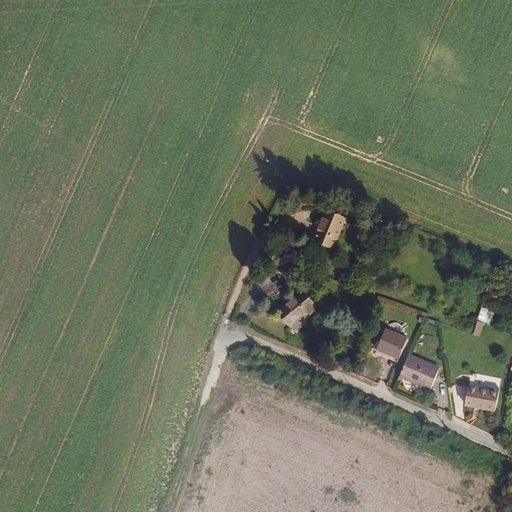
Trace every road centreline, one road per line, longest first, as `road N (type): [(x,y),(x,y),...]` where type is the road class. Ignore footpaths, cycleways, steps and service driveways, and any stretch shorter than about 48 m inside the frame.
road 1 (residential): [(214,357),(219,343),(237,335),(511,457)]
road 2 (track): [(166,511),(214,357)]
